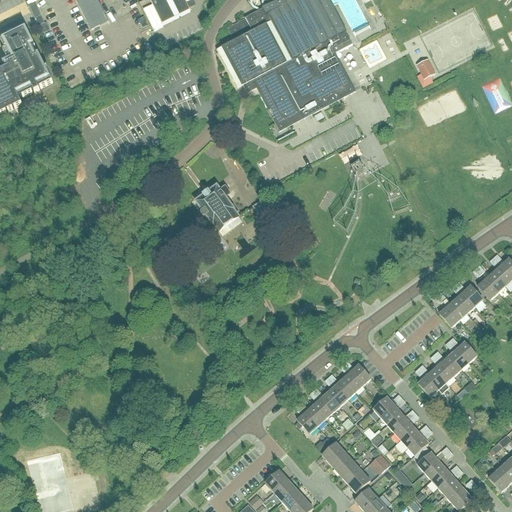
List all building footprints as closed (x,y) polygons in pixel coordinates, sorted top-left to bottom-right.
[(74,0),(91,32),(108,23),(96,0),(74,0)] [(149,0),(163,26),(190,13),(186,4),(193,0),(149,0)] [(227,29),(234,43),(216,52),(217,53),(217,52),(218,54),(237,90),(243,87),(247,95),(257,90),(260,95),(276,126),(280,133),(287,129),(292,126),(331,106),(343,99),(355,93),(335,55),(343,51),(353,46),(350,41),(332,7),(330,2),(328,0),(282,0),(263,10),(259,13),(247,19),(227,29)] [(20,100),(23,99),(34,93),(35,95),(40,93),(39,91),(53,84),(48,75),(50,74),(48,69),(46,70),(39,56),(37,57),(33,50),(36,49),(26,30),(14,36),(13,34),(8,37),(9,39),(1,43),(5,52),(7,51),(11,58),(9,59),(10,61),(3,65),(7,74),(0,77),(0,121),(25,109),(20,100)] [(428,61),(417,67),(421,76),(417,78),(423,89),(433,84),(430,79),(435,76),(428,61)] [(195,204),(202,213),(201,214),(201,215),(201,216),(202,217),(202,218),(203,218),(204,218),(205,218),(206,217),(212,227),(213,226),(218,234),(239,219),(233,212),(234,211),(225,199),(230,195),(225,188),(220,192),(217,188),(209,194),(208,193),(203,197),(203,198),(195,204)] [(273,214),(263,201),(252,208),(262,222),(273,214)] [(493,260),(498,265),(502,262),(497,256),(493,260)] [(495,268),(498,265),(493,260),(490,263),(495,268)] [(511,264),(509,261),(501,268),(511,280),(511,264)] [(476,271),(481,276),(484,273),(480,267),(476,271)] [(511,280),(501,268),(493,275),(505,289),(511,282),(511,280)] [(472,274),(477,279),(481,276),(476,271),(472,274)] [(493,275),(486,282),(498,295),(505,289),(493,275)] [(478,289),(490,302),(498,295),(486,282),(478,289)] [(455,287),(460,293),(464,289),(459,284),(455,287)] [(451,290),(456,296),(460,293),(455,287),(451,290)] [(483,302),(470,288),(462,295),(475,309),(483,302)] [(437,298),(442,303),(446,300),(441,294),(437,298)] [(455,302),(467,316),(475,309),(462,295),(455,302)] [(439,307),(442,303),(437,298),(434,301),(439,307)] [(447,309),(460,323),(467,316),(455,302),(447,309)] [(460,323),(447,309),(439,316),(451,330),(460,323)] [(449,343),(454,349),(458,345),(453,340),(449,343)] [(446,347),(450,352),(454,349),(449,343),(446,347)] [(456,351),(469,365),(477,358),(464,344),(456,351)] [(449,358),(461,372),(469,365),(456,351),(449,358)] [(434,357),(439,362),(442,359),(437,353),(434,357)] [(430,360),(435,365),(439,362),(434,357),(430,360)] [(441,365),(453,379),(461,372),(449,358),(441,365)] [(343,366),(348,372),(352,369),(347,363),(343,366)] [(434,372),(446,386),(453,379),(441,365),(434,372)] [(340,369),(345,375),(348,372),(343,366),(340,369)] [(359,367),(351,374),(363,388),(371,381),(359,367)] [(418,370),(423,376),(427,373),(422,367),(418,370)] [(420,379),(423,376),(418,370),(415,374),(420,379)] [(438,392),(442,397),(450,390),(434,372),(426,379),(438,392)] [(343,381),(355,395),(363,388),(351,374),(343,381)] [(328,380),(333,385),(337,382),(332,377),(328,380)] [(418,386),(430,400),(438,392),(426,379),(418,386)] [(329,389),(333,385),(328,380),(324,383),(329,389)] [(335,388),(348,402),(355,395),(343,381),(335,388)] [(328,395),(340,409),(348,402),(335,388),(328,395)] [(317,390),(313,393),(318,399),(321,396),(317,390)] [(309,397),(314,402),(318,399),(313,393),(310,396),(309,397)] [(320,402),(333,415),(340,409),(328,395),(320,402)] [(393,402),(396,405),(402,400),(399,397),(393,402)] [(391,404),(387,399),(373,412),(380,420),(394,407),(396,405),(393,402),(391,404)] [(402,400),(396,405),(400,409),(405,404),(402,400)] [(313,408),(325,422),(333,415),(320,402),(313,408)] [(298,407),(303,412),(306,409),(301,404),(298,407)] [(299,416),(303,412),(298,407),(294,410),(299,416)] [(380,420),(387,427),(401,415),(394,407),(380,420)] [(305,415),(317,429),(325,422),(313,408),(305,415)] [(407,417),(410,421),(416,416),(412,412),(407,417)] [(297,422),(309,436),(317,429),(305,415),(297,422)] [(387,427),(394,435),(408,423),(401,415),(387,427)] [(416,416),(410,421),(413,424),(419,419),(416,416)] [(348,423),(342,429),(346,434),(352,428),(348,423)] [(394,435),(401,443),(414,430),(408,423),(394,435)] [(420,432),(423,436),(429,431),(426,427),(420,432)] [(401,443),(407,450),(421,438),(414,430),(401,443)] [(423,436),(427,440),(432,435),(429,431),(423,436)] [(345,447),(354,442),(350,435),(341,441),(345,447)] [(415,458),(425,449),(428,446),(421,438),(407,450),(414,458),(415,458)] [(332,445),(327,440),(322,445),(327,450),(332,445)] [(345,455),(336,445),(322,458),(331,467),(345,455)] [(420,464),(417,467),(424,475),(438,463),(431,455),(425,449),(414,458),(420,464)] [(441,454),(444,458),(450,453),(446,449),(441,454)] [(450,453),(444,458),(447,461),(453,456),(450,453)] [(345,455),(331,467),(339,477),(353,464),(345,455)] [(371,467),(379,477),(390,468),(381,458),(371,467)] [(424,475),(431,483),(445,471),(438,463),(424,475)] [(353,464),(339,477),(347,486),(362,473),(353,464)] [(497,473),(509,487),(511,483),(511,475),(504,466),(497,473)] [(451,472),(454,476),(460,471),(456,467),(451,472)] [(431,483),(438,490),(452,478),(445,471),(431,483)] [(460,471),(454,476),(457,480),(463,475),(460,471)] [(288,483),(280,473),(266,485),(274,495),(288,483)] [(362,473),(347,486),(356,496),(370,483),(362,473)] [(489,480),(501,494),(509,487),(497,473),(489,480)] [(438,490),(445,498),(458,486),(452,478),(438,490)] [(466,486),(469,490),(474,485),(471,481),(466,486)] [(288,483),(274,495),(283,505),(297,492),(288,483)] [(474,485),(469,490),(472,494),(478,489),(474,485)] [(445,498),(451,506),(465,493),(458,486),(445,498)] [(368,490),(354,503),(361,511),(363,511),(377,500),(368,490)] [(297,492),(283,505),(289,511),(293,511),(305,502),(297,492)] [(451,506),(457,511),(460,511),(472,501),(465,493),(451,506)] [(57,506),(74,505),(74,494),(56,495),(57,506)] [(382,511),(385,510),(377,500),(363,511),(382,511)] [(293,511),(312,511),(314,511),(305,502),(293,511)]
